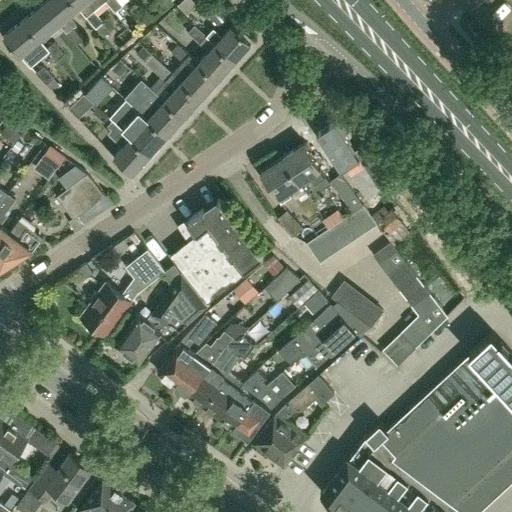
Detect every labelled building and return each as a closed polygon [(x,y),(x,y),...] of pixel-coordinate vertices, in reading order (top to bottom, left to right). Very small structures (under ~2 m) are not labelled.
[(58,21),(58,22),(66,31),(76,42),(84,36),(74,25),(76,22),(68,13),(77,5),(72,0),(43,0),(42,1),(58,21)] [(95,26),(103,19),(93,8),(96,6),(91,0),(105,0),(115,11),(105,0),(72,0),(77,5),(78,5),(85,14),(95,26)] [(105,0),(115,11),(122,5),(118,0),(105,0)] [(181,0),(178,3),(186,12),(199,0),(181,0)] [(210,0),(202,0),(198,4),(218,25),(227,17),(210,0)] [(58,22),(58,21),(42,1),(22,18),(39,37),(58,22)] [(48,48),(47,46),(39,37),(22,18),(3,34),(19,54),(21,52),(30,64),(48,48)] [(214,30),(208,36),(233,59),(251,39),(243,31),(242,32),(232,23),(221,36),(214,30)] [(207,51),(198,61),(217,77),(233,59),(208,36),(208,37),(196,26),(189,34),(207,51)] [(48,48),(56,59),(65,52),(54,40),(47,46),(48,48)] [(182,60),(172,71),(200,96),(217,77),(198,61),(188,53),(189,52),(177,42),(174,46),(170,49),(182,60)] [(200,96),(172,71),(160,61),(143,45),(136,53),(153,68),(165,78),(156,89),(155,90),(183,115),(200,96)] [(43,64),(36,71),(47,82),(54,76),(43,64)] [(108,75),(93,92),(115,111),(130,93),(108,75)] [(147,117),(166,133),(183,115),(155,90),(156,89),(144,79),(137,87),(148,97),(147,99),(156,107),(147,117)] [(68,106),(78,116),(91,103),(93,101),(84,92),(68,106)] [(110,117),(112,119),(149,152),(166,133),(147,117),(127,98),(110,117)] [(0,118),(9,106),(0,99),(0,118)] [(13,141),(24,126),(13,118),(2,134),(13,141)] [(123,144),(114,154),(113,154),(132,171),(149,152),(112,119),(107,123),(111,127),(108,131),(123,144)] [(335,119),(316,132),(341,169),(360,157),(378,185),(393,176),(369,139),(355,148),(335,119)] [(282,156),(299,181),(311,174),(315,179),(325,173),(305,141),(282,156)] [(41,157),(56,169),(66,156),(50,144),(41,157)] [(261,169),(281,201),(292,194),(288,188),(299,181),(282,156),(261,169)] [(73,217),(104,193),(87,172),(56,195),(73,217)] [(364,203),(355,192),(342,173),(332,180),(346,199),(354,210),(354,209),(364,203)] [(7,193),(0,201),(0,242),(9,230),(0,223),(6,215),(4,213),(15,198),(7,193)] [(246,272),(245,271),(239,262),(258,248),(219,197),(184,221),(189,228),(185,231),(189,237),(170,252),(208,300),(246,272)] [(368,229),(378,222),(364,203),(354,209),(368,229)] [(388,233),(403,222),(392,208),(377,219),(388,233)] [(279,216),(295,234),(304,224),(287,209),(279,216)] [(368,229),(354,209),(354,210),(345,215),(359,235),(368,229)] [(336,222),(349,242),(359,235),(345,215),(336,222)] [(0,266),(43,239),(46,237),(19,218),(10,230),(9,230),(0,242),(0,266)] [(336,222),(326,228),(340,248),(349,242),(336,222)] [(340,248),(326,228),(317,234),(331,254),(340,248)] [(317,234),(307,241),(320,261),(331,254),(317,234)] [(374,252),(381,261),(398,248),(391,239),(374,252)] [(135,276),(143,287),(165,269),(148,247),(126,265),(135,276)] [(381,261),(388,270),(404,257),(398,248),(381,261)] [(388,270),(394,279),(411,266),(404,257),(388,270)] [(285,266),(264,286),(277,299),(300,278),(286,266),(285,266)] [(394,279),(401,287),(418,274),(411,266),(394,279)] [(182,272),(147,321),(137,314),(127,328),(128,331),(119,343),(128,350),(128,353),(133,357),(137,356),(139,357),(159,330),(169,337),(208,304),(182,272)] [(401,287),(407,296),(424,283),(418,274),(401,287)] [(249,304),(264,291),(252,277),(237,290),(249,304)] [(299,305),(304,301),(319,288),(310,278),(290,295),(299,305)] [(345,279),(333,295),(342,302),(355,286),(345,279)] [(99,328),(106,334),(138,291),(129,284),(122,292),(106,280),(99,290),(95,291),(90,297),(91,301),(81,315),(88,320),(87,322),(87,325),(94,330),(97,330),(99,328)] [(407,296),(414,305),(431,292),(427,286),(424,283),(407,296)] [(364,293),(355,286),(342,302),(352,309),(364,293)] [(314,312),(329,298),(320,287),(319,288),(304,301),(314,312)] [(420,313),(419,314),(432,329),(448,314),(445,311),(431,292),(414,305),(420,313)] [(374,301),(364,293),(352,309),(361,317),(374,301)] [(384,308),(374,301),(361,317),(371,325),(384,308)] [(318,341),(345,317),(338,310),(331,302),(306,324),(292,337),(302,349),(304,351),(317,340),(318,341)] [(196,352),(195,352),(187,346),(194,338),(199,342),(216,320),(205,312),(180,341),(181,341),(158,371),(173,382),(196,352)] [(419,314),(410,323),(424,338),(432,329),(419,314)] [(317,365),(356,330),(345,317),(318,341),(305,353),(317,365)] [(410,323),(402,331),(415,346),(424,338),(410,323)] [(492,330),(419,398),(387,427),(382,421),(380,419),(366,432),(349,455),(348,454),(320,491),(342,507),(343,505),(352,511),(480,511),(511,481),(511,352),(511,351),(511,350),(499,337),(499,338),(492,330)] [(207,341),(195,352),(196,352),(173,382),(188,393),(210,363),(213,364),(215,361),(232,338),(223,331),(218,337),(216,336),(211,344),(207,341)] [(402,331),(393,340),(407,355),(415,346),(402,331)] [(235,340),(232,338),(215,361),(213,364),(210,363),(188,393),(203,404),(228,370),(241,353),(244,356),(255,344),(243,333),(235,340)] [(398,363),(407,355),(393,340),(384,348),(398,363)] [(243,381),(218,414),(232,425),(254,395),(267,385),(263,381),(266,378),(257,368),(243,381)] [(228,370),(203,404),(218,414),(243,381),(228,370)] [(334,391),(318,373),(307,383),(317,395),(323,401),(334,391)] [(273,383),(285,398),(295,390),(284,374),(273,383)] [(296,409),(301,409),(317,395),(307,383),(286,402),(296,409)] [(280,398),(267,385),(254,395),(232,425),(248,436),(270,407),(280,398)] [(308,440),(323,453),(349,423),(334,410),(308,440)] [(291,423),(276,411),(254,440),(268,451),(291,423)] [(12,427),(0,417),(0,449),(13,459),(28,439),(48,454),(57,443),(20,416),(12,427)] [(291,423),(268,451),(285,464),(307,435),(291,423)] [(0,449),(0,476),(4,471),(25,487),(33,475),(13,459),(0,449)] [(68,498),(90,467),(70,452),(54,474),(44,467),(30,486),(47,498),(54,488),(68,498)] [(100,511),(119,487),(103,475),(78,510),(80,511),(100,511)] [(125,511),(135,499),(119,487),(100,511),(125,511)] [(0,511),(7,511),(10,508),(0,500),(0,511)] [(19,511),(44,511),(45,511),(38,501),(19,511)] [(148,508),(140,503),(139,505),(137,504),(130,511),(148,511),(146,510),(148,508)]
